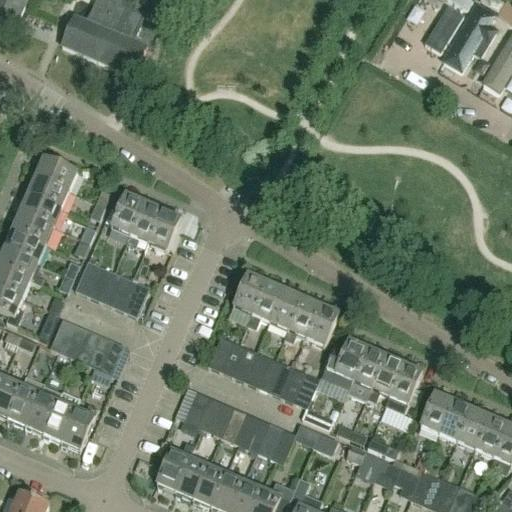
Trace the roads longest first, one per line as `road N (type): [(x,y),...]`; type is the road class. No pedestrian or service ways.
road 1 (residential): [(511,388),(227,213)]
road 2 (residential): [(101,502),(227,213)]
road 3 (residential): [(227,213),(0,74)]
